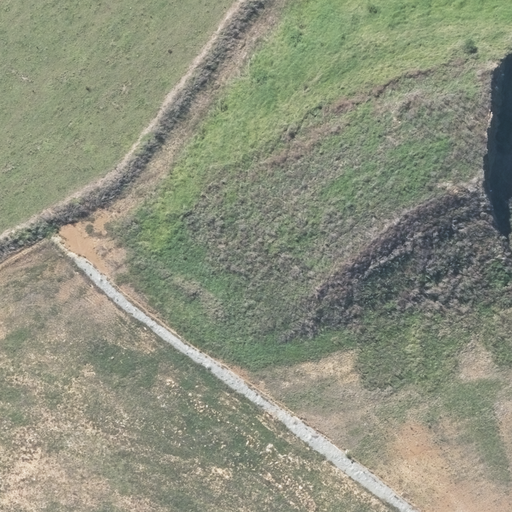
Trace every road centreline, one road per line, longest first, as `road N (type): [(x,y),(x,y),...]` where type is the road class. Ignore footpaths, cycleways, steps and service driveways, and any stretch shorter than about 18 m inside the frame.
road 1 (unknown): [(68,511),(268,396),(511,279)]
road 2 (unknown): [(0,179),(96,114),(17,0)]
